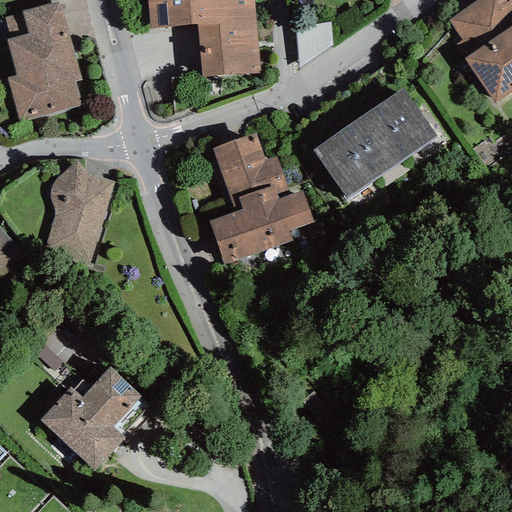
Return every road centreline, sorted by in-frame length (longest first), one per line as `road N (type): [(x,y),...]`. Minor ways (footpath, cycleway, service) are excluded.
road 1 (residential): [(138,145),(152,194),(253,413),(272,468),(276,511)]
road 2 (residential): [(287,96),(430,0)]
road 3 (residential): [(138,145),(287,96)]
road 4 (residential): [(101,0),(138,145)]
road 5 (residential): [(0,162),(42,148),(138,145)]
